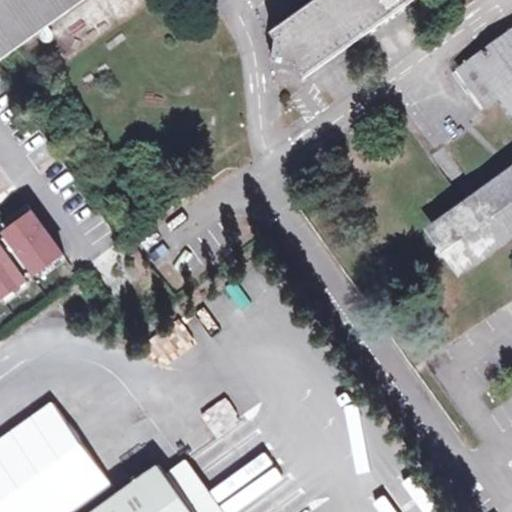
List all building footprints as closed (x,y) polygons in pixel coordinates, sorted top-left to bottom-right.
[(0,0),(0,56),(78,0),(0,0)] [(313,0),(272,29),(279,39),(271,66),(299,67),(306,77),(412,0),(313,0)] [(511,32),(461,69),(488,106),(500,97),(511,113),(511,174),(434,231),(463,272),(511,236),(511,32)] [(199,511),(163,461),(90,511),(199,511)] [(373,503),(379,511),(419,511),(400,484),(373,503)]
